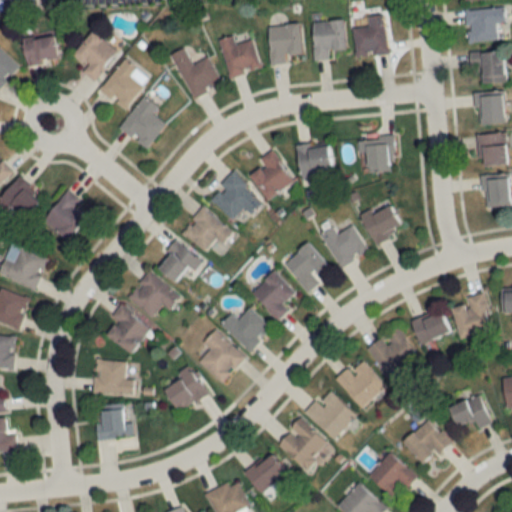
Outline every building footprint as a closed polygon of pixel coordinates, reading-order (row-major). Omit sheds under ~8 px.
[(464,10),(466,42),(495,41),(494,23),(503,22),(503,8),(464,10)] [(386,53),(382,14),(366,16),(367,26),(352,28),(355,57),(386,53)] [(312,59),(328,59),(327,49),(344,49),(343,20),(311,21),(312,59)] [(289,62),(289,55),(300,55),(298,24),(271,25),(273,63),(289,62)] [(121,49),(96,30),(78,54),(92,64),(86,71),(98,80),(121,49)] [(223,38),(231,76),(263,68),(256,39),(237,43),(235,35),(223,38)] [(28,37),(28,62),(61,62),(61,37),(28,37)] [(0,89),(22,65),(0,45),(0,89)] [(211,56),(195,64),(187,47),(175,53),(196,97),(225,83),(211,56)] [(503,82),(503,51),(468,51),(468,69),(480,69),(480,82),(503,82)] [(129,108),(152,77),(127,58),(103,89),(129,108)] [(502,93),(475,93),(475,124),(502,124),(502,93)] [(123,126),(149,147),(168,123),(155,113),(161,105),(148,94),(123,126)] [(478,164),(506,163),(504,133),(476,135),(478,164)] [(396,135),(361,138),(362,152),(371,152),(372,171),(398,169),(396,135)] [(315,146),(315,142),(300,144),(305,178),(319,177),(318,169),(338,167),(335,144),(315,146)] [(255,175),(273,198),(298,178),(275,149),(263,158),(268,164),(255,175)] [(0,186),(16,171),(0,154),(0,186)] [(214,198),(236,219),(247,207),(254,214),(267,201),(236,171),(223,183),(226,186),(214,198)] [(483,206),(509,205),(508,172),(482,173),(483,206)] [(0,203),(9,211),(15,203),(32,217),(46,200),(36,191),(39,187),(23,175),(0,203)] [(74,239),(96,210),(69,191),(48,220),(74,239)] [(364,213),(380,244),(410,228),(398,203),(378,214),(375,208),(364,213)] [(185,231),(217,256),(236,231),(205,206),(185,231)] [(372,249),(356,225),(341,234),(336,227),(324,234),(346,267),(372,249)] [(187,284),(207,260),(180,239),(160,263),(187,284)] [(51,258),(15,242),(2,273),(38,289),(51,258)] [(289,261),(312,292),(324,282),(319,275),(332,265),(313,242),(289,261)] [(156,316),(165,303),(173,309),(184,295),(152,270),(131,297),(156,316)] [(293,308),(289,304),(301,293),(279,270),(256,292),(282,319),(293,308)] [(33,298),(5,287),(0,299),(0,319),(22,328),(33,298)] [(502,312),(511,311),(511,288),(502,288),(502,312)] [(466,296),(468,302),(452,306),(460,337),(492,329),(482,292),(466,296)] [(121,321),(111,335),(137,353),(156,327),(124,304),(115,316),(121,321)] [(275,327),(254,307),(242,320),(235,314),(225,324),(253,351),(275,327)] [(411,321),(421,342),(450,329),(440,307),(411,321)] [(367,347),(393,383),(407,373),(402,366),(418,355),(397,326),(367,347)] [(203,360),(225,381),(249,357),(220,329),(208,342),(214,349),(203,360)] [(129,360),(99,359),(97,392),(138,394),(138,379),(129,378),(129,360)] [(347,367),(335,377),(361,407),(385,386),(362,359),(349,370),(347,367)] [(212,393),(195,366),(167,383),(184,411),(212,393)] [(511,375),(502,377),(506,406),(511,405),(511,375)] [(333,437),(356,415),(329,388),(306,411),(333,437)] [(491,422),(478,393),(449,406),(457,425),(473,417),(478,428),(491,422)] [(100,410),(101,436),(131,435),(130,409),(100,410)] [(276,441),(301,467),(327,443),(302,416),(276,441)] [(450,441),(429,417),(402,440),(423,464),(450,441)] [(0,418),(0,449),(20,449),(19,434),(11,434),(10,418),(0,418)] [(246,477),(265,491),(284,465),(265,451),(246,477)] [(399,483),(407,488),(418,473),(386,451),(368,476),(392,493),(399,483)] [(234,511),(248,506),(236,479),(206,492),(214,511),(234,511)] [(337,504),(345,511),(381,511),(386,508),(359,481),(337,504)]
